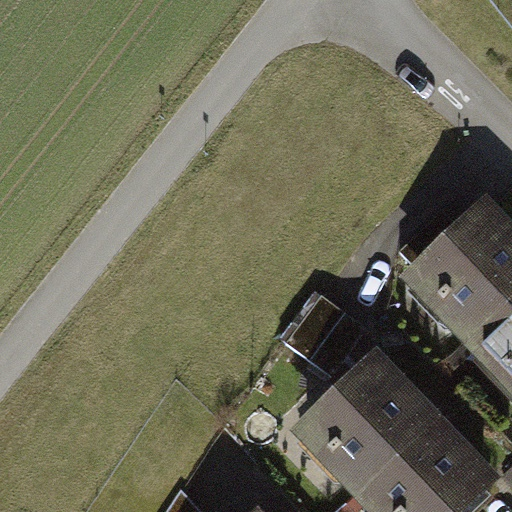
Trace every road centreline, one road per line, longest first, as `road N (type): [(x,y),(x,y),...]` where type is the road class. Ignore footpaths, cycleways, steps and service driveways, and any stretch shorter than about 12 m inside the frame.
road 1 (residential): [(287,0),(0,360)]
road 2 (residential): [(369,0),(511,142)]
